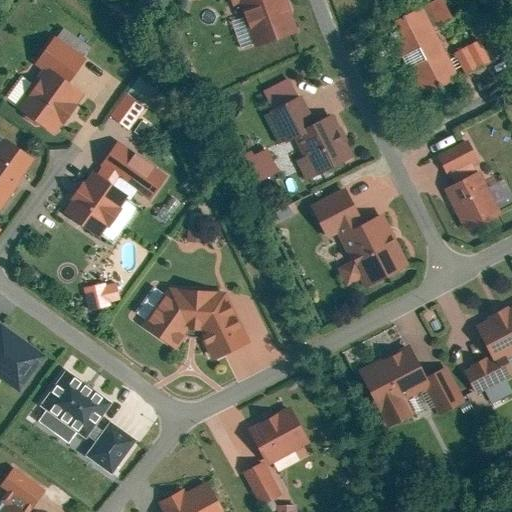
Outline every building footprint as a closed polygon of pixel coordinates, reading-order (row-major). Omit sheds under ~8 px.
[(227,0),(229,4),(236,2),(252,46),(295,30),(283,0),(227,0)] [(460,75),(434,29),(449,20),(438,0),(428,0),(378,28),(417,99),(460,75)] [(32,63),(40,69),(13,105),(51,133),(82,92),(67,82),(84,58),(82,57),(89,47),(61,27),(54,36),(52,35),(32,63)] [(482,39),(457,51),(469,75),(493,62),(482,39)] [(261,90),(269,107),(266,108),(283,142),(293,137),(301,155),(293,159),(303,179),(348,156),(327,114),(308,123),(285,77),(261,90)] [(126,92),(109,115),(128,128),(145,105),(126,92)] [(0,204),(35,156),(2,133),(0,135),(0,204)] [(169,173),(118,138),(99,166),(150,200),(169,173)] [(468,138),(435,155),(448,179),(481,162),(468,138)] [(279,169),(268,146),(247,157),(259,179),(279,169)] [(60,211),(95,236),(96,235),(110,244),(138,206),(124,197),(126,194),(90,169),(60,211)] [(498,212),(476,170),(441,189),(463,231),(498,212)] [(511,190),(508,181),(494,187),(502,206),(511,201),(511,190)] [(344,188),(307,206),(324,240),(361,221),(344,188)] [(404,263),(378,212),(336,234),(349,260),(336,267),(345,285),(358,278),(362,285),(404,263)] [(119,280),(86,287),(91,309),(124,302),(119,280)] [(144,316),(139,324),(173,347),(186,327),(194,328),(208,358),(245,341),(222,289),(165,286),(162,291),(153,285),(135,310),(144,316)] [(511,375),(511,302),(470,325),(485,353),(460,366),(475,394),(511,375)] [(0,380),(15,391),(44,351),(5,323),(0,329),(0,380)] [(406,348),(355,373),(382,427),(408,414),(401,399),(425,387),(438,413),(463,401),(446,365),(421,377),(406,348)] [(227,357),(237,379),(246,374),(236,353),(227,357)] [(108,403),(65,371),(41,404),(49,410),(43,419),(57,430),(64,421),(85,436),(108,403)] [(287,404),(245,427),(265,463),(307,440),(287,404)] [(133,442),(111,424),(104,433),(96,427),(89,437),(96,443),(87,455),(110,473),(133,442)] [(262,459),(241,470),(259,503),(280,491),(262,459)] [(0,511),(23,511),(13,504),(17,499),(29,508),(44,489),(11,466),(0,481),(0,487),(0,511)] [(220,511),(201,475),(156,499),(163,511),(220,511)]
